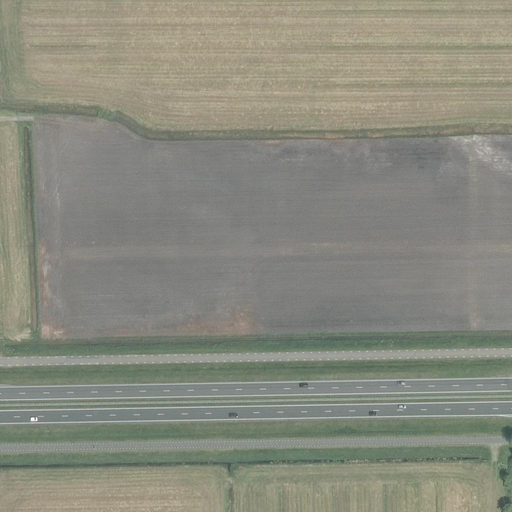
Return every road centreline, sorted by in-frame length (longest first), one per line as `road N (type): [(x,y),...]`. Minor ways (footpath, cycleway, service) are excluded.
road 1 (unclassified): [(0,362),(511,352)]
road 2 (trunk): [(511,384),(0,393)]
road 3 (trunk): [(0,417),(511,408)]
road 4 (unclassified): [(0,448),(511,440)]
